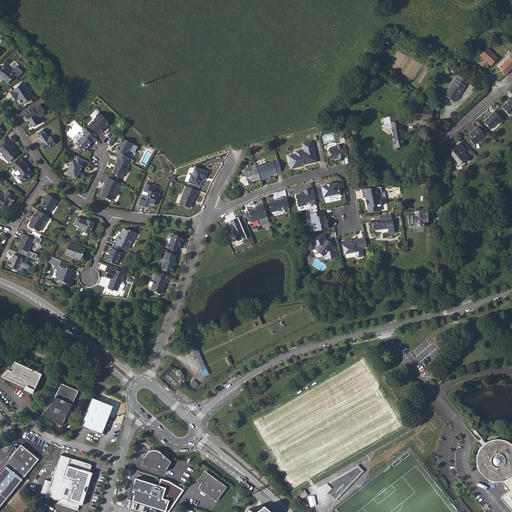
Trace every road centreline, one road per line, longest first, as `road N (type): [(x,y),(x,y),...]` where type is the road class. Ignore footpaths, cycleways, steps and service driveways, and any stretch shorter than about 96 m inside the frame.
road 1 (tertiary): [(462,309),(300,350),(227,387),(190,420)]
road 2 (residential): [(462,309),(445,257),(440,144),(511,77)]
road 3 (residential): [(210,207),(335,171),(347,176),(353,205),(345,220)]
road 4 (tertiary): [(0,283),(79,333),(136,386)]
road 5 (residential): [(203,226),(147,384)]
road 6 (residential): [(119,459),(13,419),(0,430)]
road 7 (tertiary): [(191,435),(286,511)]
